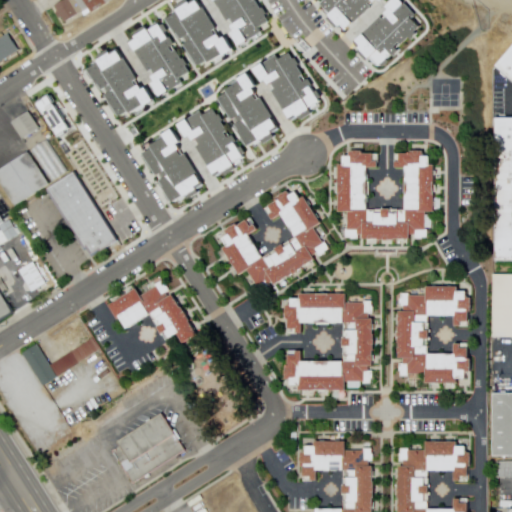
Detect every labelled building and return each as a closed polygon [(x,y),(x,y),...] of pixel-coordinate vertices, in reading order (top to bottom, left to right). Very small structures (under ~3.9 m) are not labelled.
[(73,0),(83,16),(70,25),(59,8),(71,0),(73,0)] [(119,0),(90,18),(78,0),(119,0)] [(196,69),(164,19),(174,13),(193,0),(198,0),(216,28),(211,31),(216,39),(221,35),(229,48),(196,69)] [(257,0),(270,19),(259,27),(261,31),(238,46),(230,34),(236,30),(231,23),(235,20),(232,16),(228,18),(216,0),(257,0)] [(379,0),(347,33),(321,7),(328,0),(379,0)] [(414,18),(422,26),(381,67),(355,42),(396,0),(404,0),(418,14),(414,18)] [(158,24),(188,72),(179,77),(182,82),(168,91),(156,98),(147,85),(153,81),(150,75),(154,72),(151,68),(147,70),(129,42),(158,24)] [(0,44),(13,36),(23,52),(0,68),(0,44)] [(118,119),(86,69),(96,63),(119,48),(138,78),(133,81),(138,89),(143,85),(151,98),(118,119)] [(281,58),(293,52),(304,72),(301,74),(305,81),(309,79),(323,104),(293,121),(267,76),(261,79),(254,67),(278,54),(281,58)] [(511,52),(511,80),(498,68),(511,52)] [(249,147),(218,93),(238,82),(235,77),(246,71),(254,85),(251,87),(257,97),(262,94),(281,128),(249,147)] [(55,138),(33,105),(46,96),(68,129),(55,138)] [(203,115),(214,108),(226,129),(223,131),(227,138),(231,135),(245,160),(215,178),(189,133),(183,136),(176,124),(200,111),(203,115)] [(33,114),(44,131),(27,142),(16,125),(33,114)] [(511,262),(502,262),(502,117),(511,117),(511,262)] [(172,204),(141,151),(161,140),(158,135),(169,128),(178,142),(175,144),(180,154),(185,152),(204,186),(172,204)] [(51,143),(71,174),(56,184),(35,153),(51,143)] [(403,161),(407,161),(407,153),(422,153),(422,150),(431,150),(431,155),(438,155),(438,164),(443,164),(443,211),(432,211),(432,229),(434,229),(434,238),(353,239),(353,212),(345,212),(345,165),(351,165),(351,156),(357,156),(357,151),(369,151),(369,153),(381,153),(381,161),(385,161),(385,167),(375,167),(375,210),(414,210),(414,167),(403,167),(403,161)] [(0,176),(33,155),(54,187),(21,209),(0,176)] [(124,245),(80,175),(54,192),(91,251),(94,249),(98,257),(106,252),(108,255),(124,245)] [(270,258),(256,235),(264,229),(261,224),(258,226),(254,220),(244,226),(243,223),(232,230),(235,235),(230,238),(235,245),(230,248),(247,275),(253,271),(263,286),(261,287),(266,295),(277,288),(274,284),(280,281),(283,285),(323,259),(320,255),(323,254),(325,257),(331,253),(330,252),(335,249),(330,242),(329,243),(319,229),(328,223),(311,196),(308,198),(303,191),(297,195),(294,191),(283,198),(285,200),(276,206),(280,212),(276,215),(279,219),(288,214),(303,237),(270,258)] [(0,211),(8,225),(0,229),(0,211)] [(0,240),(15,233),(8,220),(1,224),(0,221),(0,240)] [(12,243),(3,229),(13,222),(22,237),(12,243)] [(14,249),(24,242),(45,277),(35,283),(14,249)] [(511,338),(499,338),(499,275),(511,275),(511,338)] [(176,339),(184,334),(190,344),(205,335),(188,307),(187,308),(179,295),(174,298),(171,293),(175,291),(171,285),(170,285),(167,281),(160,285),(161,287),(147,296),(143,288),(116,305),(125,320),(127,319),(133,329),(156,315),(160,321),(164,319),(167,325),(164,327),(168,334),(172,332),(176,339)] [(479,298),(479,312),(476,312),(476,322),(475,322),(475,327),(459,328),(459,317),(433,317),(433,331),(436,331),(436,340),(434,340),(434,354),(462,354),(462,344),(469,344),(469,348),(477,348),(477,357),(479,357),(479,372),(475,372),(475,378),(465,378),(465,383),(432,383),(432,375),(414,375),(414,377),(405,377),(405,365),(408,365),(408,359),(405,359),(405,294),(414,294),(414,296),(431,296),(431,287),(465,287),(465,291),(474,291),(474,298),(479,298)] [(0,288),(17,315),(0,326),(0,288)] [(295,329),(295,318),(292,318),(292,305),(298,305),(298,299),(306,299),(306,294),(353,294),(353,304),(369,304),(369,302),(377,302),(377,307),(379,307),(379,315),(375,315),(375,319),(380,319),(380,366),(375,366),(375,372),(379,372),(379,379),(377,379),(377,385),(370,385),(370,382),(353,382),(353,391),(306,391),(306,385),(299,385),(299,379),(293,379),(293,367),(295,367),(295,356),(303,356),(303,351),(309,351),(309,362),(351,361),(351,323),(309,323),(309,334),(302,334),(302,329),(295,329)] [(56,366),(98,339),(104,350),(63,377),(56,366)] [(28,355),(42,345),(62,377),(48,387),(28,355)] [(511,457),(498,457),(498,395),(511,394),(511,457)] [(121,443),(167,414),(191,451),(139,485),(118,452),(124,448),(121,443)] [(324,482),(324,471),(348,471),(348,509),(324,509),(324,511),(381,511),(381,467),(375,467),(375,463),(379,463),(379,454),(378,454),(378,449),(369,449),(369,451),(353,451),(353,442),(321,442),(321,446),(313,446),(313,453),(308,453),(308,466),(310,466),(310,477),(318,477),(318,482),(324,482)] [(462,481),(468,481),(468,477),(476,477),(476,468),(479,467),(479,453),(474,453),(474,446),(465,446),(465,442),(433,442),(433,452),(414,452),(414,449),(405,449),(405,455),(404,455),(404,462),(409,462),(409,467),(406,467),(406,511),(477,511),(477,504),(469,504),(469,499),(462,499),(462,510),(434,510),(434,495),(436,495),(436,486),(434,486),(434,472),(462,472),(462,481)] [(500,463),(511,462),(511,478),(500,478),(500,463)]
